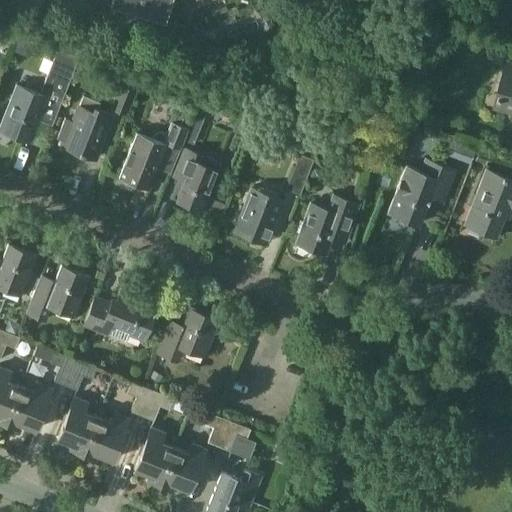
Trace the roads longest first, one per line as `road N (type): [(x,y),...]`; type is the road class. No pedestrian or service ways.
road 1 (residential): [(341,318),(0,187)]
road 2 (residential): [(314,511),(356,347),(373,327),(406,305),(439,298),(473,297),(511,313)]
